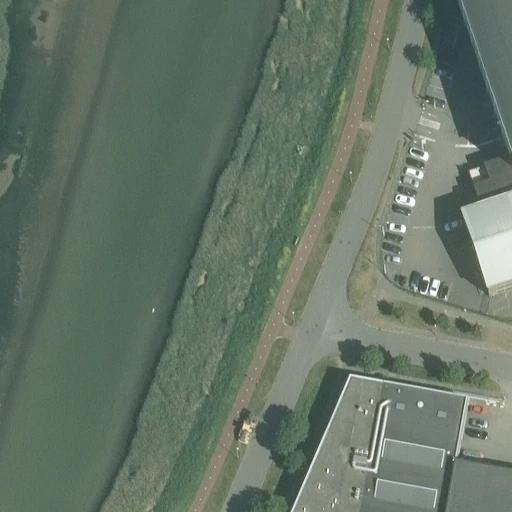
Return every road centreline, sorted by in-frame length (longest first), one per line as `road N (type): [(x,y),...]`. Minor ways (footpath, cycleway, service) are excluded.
road 1 (unclassified): [(311,329),(363,204),(422,0)]
road 2 (unclassified): [(311,329),(511,368)]
road 3 (unclassified): [(240,511),(311,329)]
